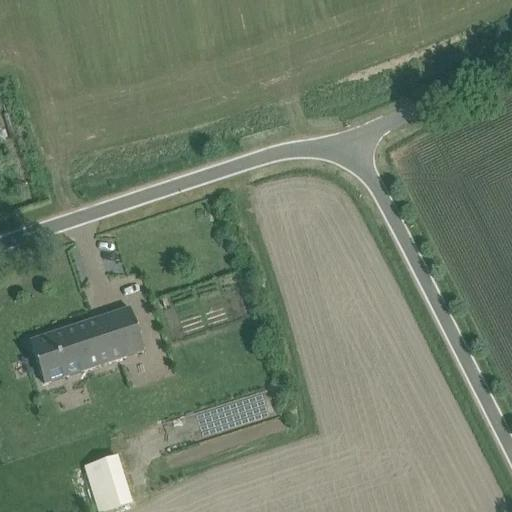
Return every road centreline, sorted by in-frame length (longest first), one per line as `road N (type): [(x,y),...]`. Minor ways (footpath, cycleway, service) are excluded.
road 1 (unclassified): [(341,148),(275,156),(0,247)]
road 2 (unclassified): [(511,446),(402,227),(341,148)]
road 3 (unclassified): [(341,148),(511,65)]
